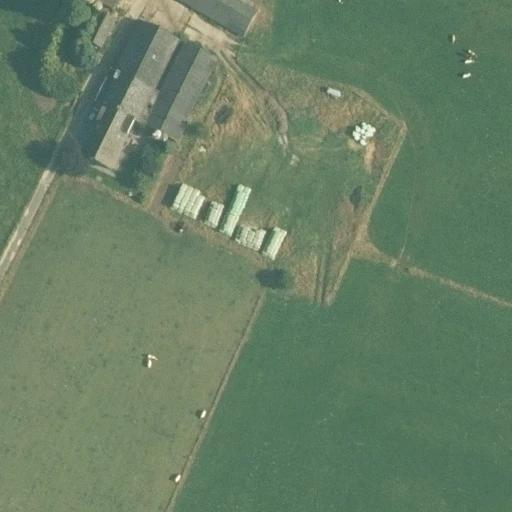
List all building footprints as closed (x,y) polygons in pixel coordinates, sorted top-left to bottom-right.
[(88,0),(113,12),(119,0),(88,0)] [(249,0),(175,0),(229,31),(243,40),(258,13),(246,6),(249,0)] [(101,51),(116,21),(110,19),(102,14),(87,44),(101,51)] [(138,23),(115,72),(111,70),(95,103),(103,108),(80,157),(111,172),(135,122),(139,124),(177,144),(217,61),(184,44),(159,93),(155,91),(178,42),(138,23)] [(198,219),(213,177),(187,167),(171,210),(198,219)] [(236,243),(259,250),(268,221),(245,214),(236,243)]
